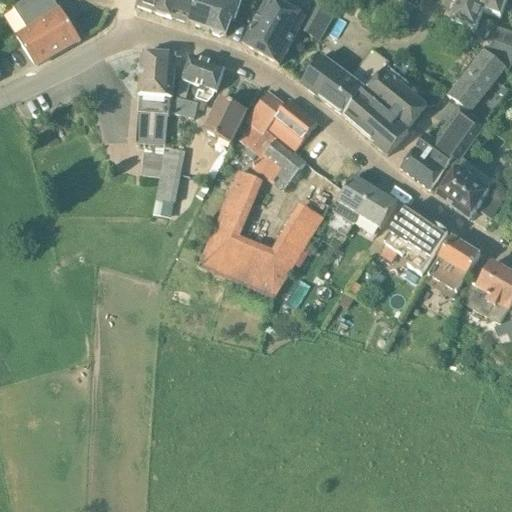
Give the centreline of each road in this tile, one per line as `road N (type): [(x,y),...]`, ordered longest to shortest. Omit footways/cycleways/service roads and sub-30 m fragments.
road 1 (residential): [(128,35),(211,51),(270,77),(413,195),(511,258)]
road 2 (residential): [(0,99),(128,35)]
